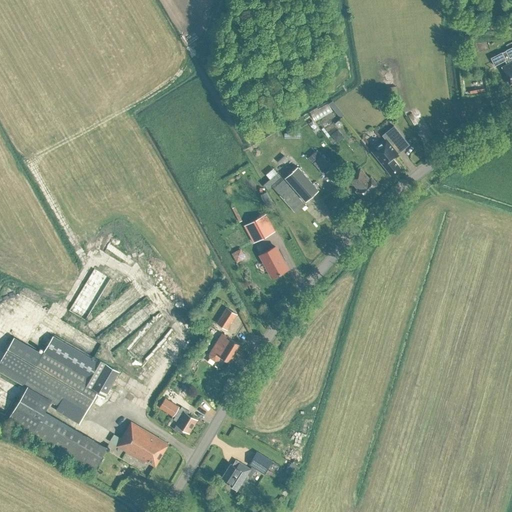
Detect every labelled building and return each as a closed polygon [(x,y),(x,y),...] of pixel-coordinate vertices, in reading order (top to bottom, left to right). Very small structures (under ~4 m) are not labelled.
[(507,63),(501,66),(509,84),(511,82),(511,60),(511,61),(509,57),(505,49),(492,56),(496,63),(505,59),(507,63)] [(385,88),(395,86),(392,62),(379,64),(383,88),(385,88)] [(411,105),(431,103),(427,63),(407,65),(411,105)] [(395,86),(385,88),(387,103),(398,102),(395,86)] [(336,98),(332,101),(341,116),(345,114),(336,98)] [(339,119),(335,122),(339,127),(343,124),(339,119)] [(396,153),(408,143),(393,125),(381,135),(385,139),(371,150),(390,174),(399,166),(391,156),(396,152),(396,153)] [(333,133),(339,140),(345,135),(339,128),(333,133)] [(331,167),(331,166),(321,155),(320,155),(318,152),(310,160),(312,163),(313,162),(323,174),(324,174),(325,173),(331,167)] [(305,201),(318,189),(298,165),(284,177),(305,201)] [(331,167),(325,173),(337,187),(345,180),(332,165),(331,166),(331,167)] [(368,177),(360,168),(348,178),(354,185),(351,187),(363,199),(379,184),(370,176),(368,177)] [(305,204),(277,172),(262,184),(267,189),(271,185),(295,213),(305,204)] [(266,207),(273,204),(266,191),(260,194),(266,207)] [(264,212),(244,223),(253,240),(273,229),(264,212)] [(275,245),(259,254),(271,276),(287,267),(275,245)] [(243,247),(234,252),(238,261),(248,256),(243,247)] [(0,300),(11,307),(14,301),(3,295),(0,300)] [(226,329),(236,314),(225,307),(216,323),(226,329)] [(229,362),(239,344),(221,333),(209,354),(210,358),(214,361),(218,360),(220,356),(229,362)] [(13,336),(0,359),(0,369),(81,418),(96,393),(104,397),(118,371),(94,357),(93,358),(53,335),(42,353),(13,336)] [(177,407),(178,406),(164,397),(158,406),(172,415),(173,415),(175,416),(173,419),(177,422),(173,428),(181,434),(184,429),(188,432),(196,419),(187,413),(188,410),(181,406),(179,408),(177,407)] [(94,468),(104,450),(19,399),(8,417),(94,468)] [(155,465),(168,443),(131,421),(120,438),(121,439),(117,446),(144,462),(145,460),(155,465)] [(250,469),(246,474),(250,476),(255,468),(264,473),(272,460),(256,450),(248,464),(251,466),(250,468),(250,469)] [(250,468),(244,464),(235,458),(234,459),(235,459),(232,464),(230,463),(221,476),(224,478),(230,482),(229,484),(236,489),(235,491),(236,491),(246,474),(250,469),(250,468)]
